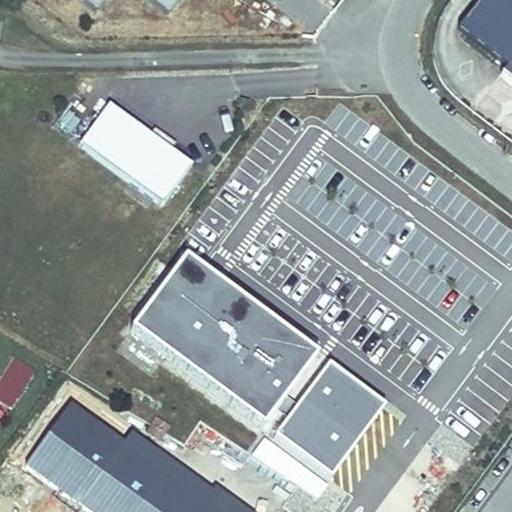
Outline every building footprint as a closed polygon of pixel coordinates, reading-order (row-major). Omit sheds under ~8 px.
[(147,0),(169,17),(182,0),(78,0),(97,15),(108,0),(147,0)] [(511,0),(481,0),(458,31),(507,68),(501,76),(511,84),(511,0)] [(150,135),(108,105),(79,146),(162,207),(192,166),(171,151),(167,156),(146,141),(150,135)] [(176,143),(155,128),(150,135),(146,141),(167,156),(171,151),(176,143)] [(329,365),(294,411),(281,402),(314,357),(184,261),(131,332),(262,428),(271,416),(284,425),(274,439),(330,480),(384,406),(329,365)] [(32,370),(10,358),(0,376),(0,403),(10,409),(32,370)] [(71,408),(27,467),(88,511),(214,511),(122,445),(71,408)] [(122,445),(214,511),(246,511),(214,488),(212,491),(131,433),(122,445)]
